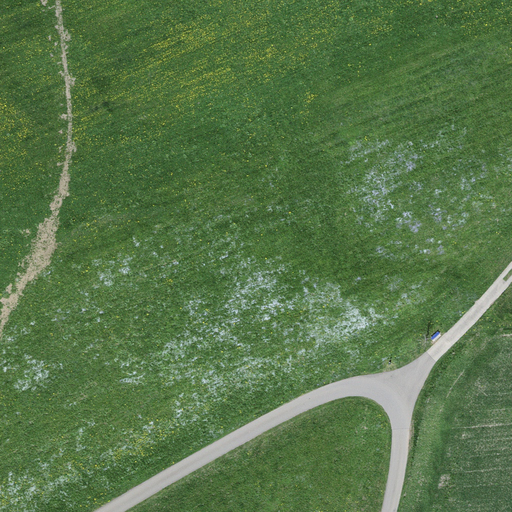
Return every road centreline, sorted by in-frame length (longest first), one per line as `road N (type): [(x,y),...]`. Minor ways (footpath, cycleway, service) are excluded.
road 1 (unclassified): [(118,511),(276,411),(345,382),(393,391),(400,447),(388,511)]
road 2 (track): [(393,391),(511,264)]
